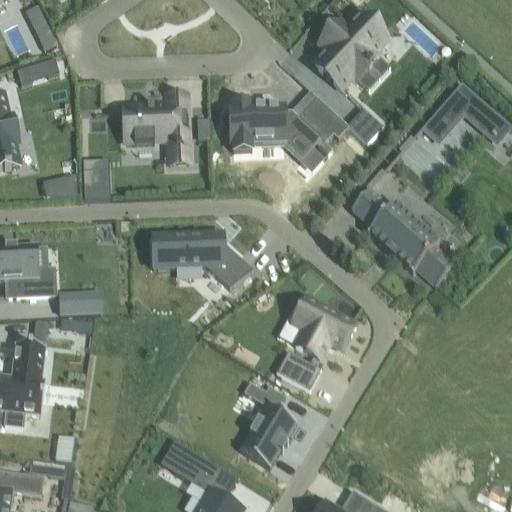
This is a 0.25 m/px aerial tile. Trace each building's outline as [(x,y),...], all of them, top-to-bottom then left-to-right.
[(326,56),(315,69),(342,95),(354,81),(359,85),(368,75),(370,77),(373,74),(371,72),(380,62),(375,58),(388,44),(361,20),(348,33),(341,26),(319,50),(326,56)] [(412,22),(404,32),(434,58),(442,49),(412,22)] [(57,49),(47,30),(35,36),(45,55),(57,49)] [(59,78),(54,64),(45,67),(49,82),(59,78)] [(32,87),(28,73),(17,76),(22,90),(32,87)] [(464,116),(485,134),(498,119),(462,88),(424,131),(439,144),(464,116)] [(4,99),(0,100),(0,172),(4,172),(4,174),(12,172),(11,170),(19,168),(15,148),(18,147),(11,120),(9,120),(4,99)] [(148,110),(124,111),(125,134),(134,134),(134,148),(155,148),(155,145),(169,144),(169,151),(187,151),(188,164),(189,164),(187,100),(167,101),(167,109),(154,109),(154,107),(148,107),(148,110)] [(232,112),(229,112),(231,148),(233,148),(234,156),(253,155),(252,147),(263,147),(263,150),(285,150),(302,165),(321,144),(325,148),(334,139),(339,144),(350,132),(348,130),(317,102),(299,122),(293,116),(292,115),(285,116),(285,109),(261,110),(261,112),(251,112),(250,107),(247,107),(247,105),(235,105),(235,108),(232,108),(232,112)] [(363,113),(348,130),(350,132),(368,149),(383,132),(363,113)] [(86,169),(83,169),(84,202),(85,205),(111,204),(111,201),(110,174),(90,174),(86,174),(86,169)] [(77,201),(76,180),(49,186),(50,202),(77,201)] [(394,207),(391,211),(370,193),(351,215),(353,216),(372,233),(367,238),(413,277),(417,272),(435,289),(434,290),(436,291),(455,269),(435,252),(439,247),(435,243),(433,245),(402,217),(403,215),(394,207)] [(224,238),(152,242),(154,273),(205,271),(230,293),(254,275),(224,249),(224,238)] [(0,284),(7,284),(8,302),(55,299),(54,274),(38,275),(36,250),(16,251),(6,251),(6,252),(0,252),(0,284)] [(101,319),(100,297),(60,299),(61,320),(101,319)] [(307,305),(294,328),(305,334),(296,351),(320,364),(330,347),(344,354),(356,331),(307,305)] [(36,326),(34,345),(45,347),(48,327),(36,326)] [(0,380),(0,415),(7,416),(5,429),(23,432),(25,418),(42,420),(45,386),(41,385),(45,352),(16,348),(12,382),(0,380)] [(266,411),(239,454),(270,473),(281,455),(283,457),(283,456),(281,455),(286,447),(288,449),(288,448),(286,447),(297,428),(277,415),(286,401),(269,391),(266,396),(251,387),(244,397),(266,411)] [(58,440),(55,464),(72,466),(75,442),(58,440)] [(188,453),(174,477),(202,493),(216,469),(188,453)] [(0,511),(10,511),(12,496),(41,500),(43,482),(0,476),(0,511)] [(334,511),(325,506),(321,511),(378,511),(353,496),(352,498),(357,500),(349,511),(334,511)] [(211,498),(202,511),(234,511),(228,508),(211,498)]
